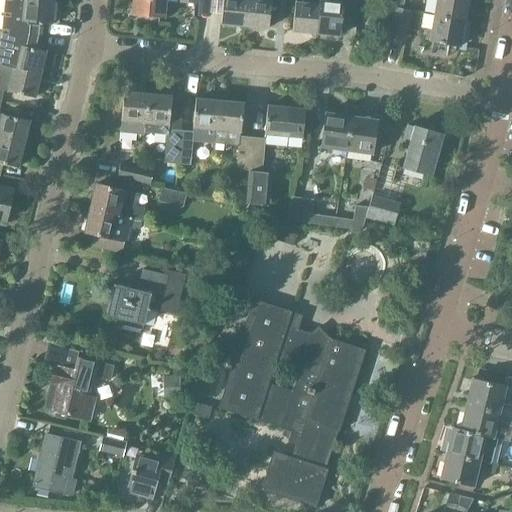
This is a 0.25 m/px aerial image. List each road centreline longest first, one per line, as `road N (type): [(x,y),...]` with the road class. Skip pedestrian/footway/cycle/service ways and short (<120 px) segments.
road 1 (residential): [(503,98),(88,48)]
road 2 (residential): [(0,416),(88,48)]
road 3 (residential): [(437,325),(503,98)]
road 4 (residential): [(377,511),(437,325)]
